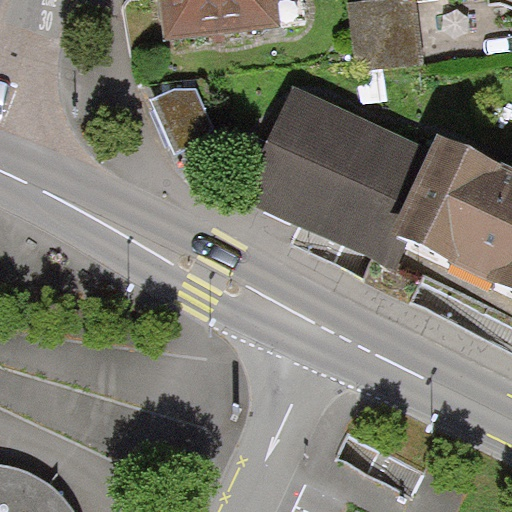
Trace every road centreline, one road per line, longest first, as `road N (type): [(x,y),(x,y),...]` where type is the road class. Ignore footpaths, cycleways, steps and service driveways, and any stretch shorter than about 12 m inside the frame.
road 1 (secondary): [(511,420),(0,173)]
road 2 (residential): [(37,0),(0,118)]
